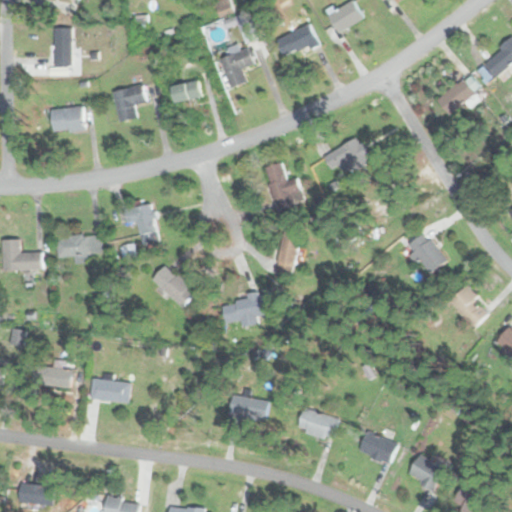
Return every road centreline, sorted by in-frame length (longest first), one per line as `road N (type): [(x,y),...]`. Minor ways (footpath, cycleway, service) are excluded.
road 1 (residential): [(0,187),(144,169),(272,128),(380,74),(479,0)]
road 2 (residential): [(0,435),(266,473),(369,511)]
road 3 (residential): [(380,74),(478,232),(511,271)]
road 4 (residential): [(7,187),(6,0)]
